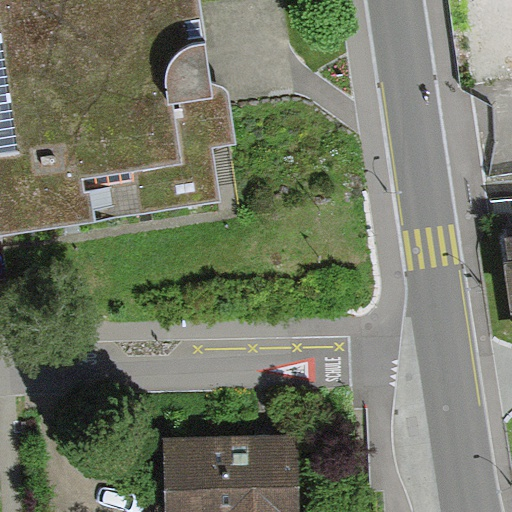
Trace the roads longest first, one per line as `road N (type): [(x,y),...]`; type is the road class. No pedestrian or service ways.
road 1 (residential): [(0,370),(449,361)]
road 2 (secondary): [(396,0),(449,361)]
road 3 (secondary): [(449,361),(474,511)]
